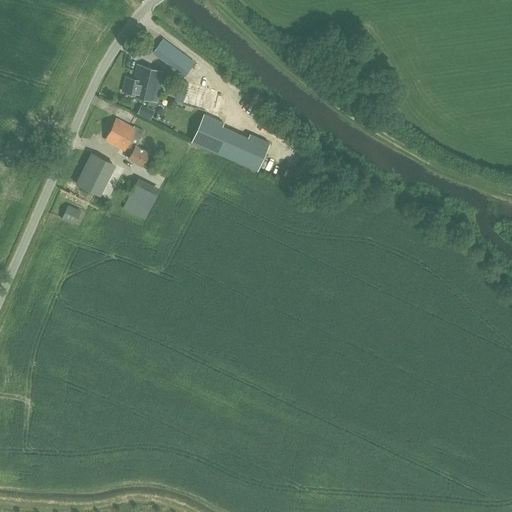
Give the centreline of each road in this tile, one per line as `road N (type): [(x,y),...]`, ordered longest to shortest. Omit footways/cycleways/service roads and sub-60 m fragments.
road 1 (track): [(217,1),(358,119),(434,163),(511,191)]
road 2 (unclassified): [(0,298),(102,68),(154,0)]
